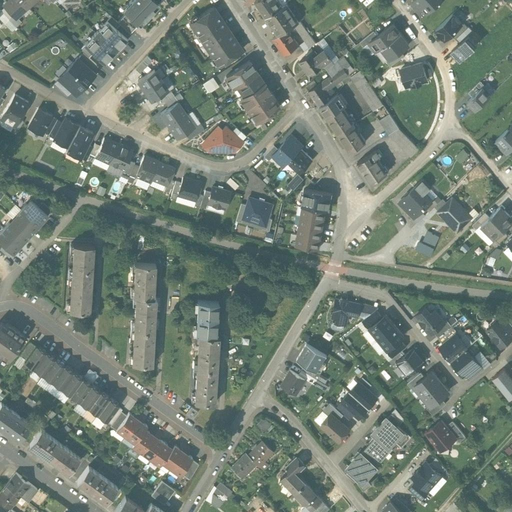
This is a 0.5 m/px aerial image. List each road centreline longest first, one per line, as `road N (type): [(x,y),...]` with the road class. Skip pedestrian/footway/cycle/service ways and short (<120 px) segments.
road 1 (residential): [(5,306),(29,312),(223,454)]
road 2 (residential): [(301,101),(254,154),(224,169),(86,115)]
road 3 (residential): [(325,284),(389,300),(462,390)]
road 4 (residential): [(86,115),(189,0)]
road 5 (residential): [(444,126),(448,93),(440,64),(394,0)]
road 6 (residential): [(349,211),(419,162),(444,126)]
road 7 (residential): [(260,395),(325,284)]
road 8 (residential): [(301,101),(232,0)]
road 9 (residential): [(349,211),(339,160),(301,101)]
